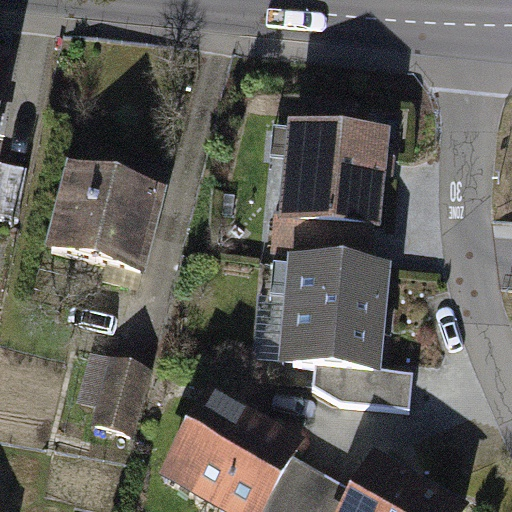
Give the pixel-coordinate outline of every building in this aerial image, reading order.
[(366,139),(303,133),(295,223),(276,222),(273,255),(371,264),(380,154),(375,144),(366,139)] [(160,198),(73,176),(53,254),(140,276),(160,198)] [(384,278),(305,269),(293,368),(316,371),(313,392),(341,408),(366,411),(410,415),(413,378),(373,374),(384,278)] [(148,377),(94,363),(83,403),(102,408),(96,431),(131,440),(148,377)] [(307,511),(326,480),(293,461),(298,453),(211,404),(171,473),(240,511),(307,511)] [(359,499),(326,480),(307,511),(449,511),(375,470),(359,499)]
